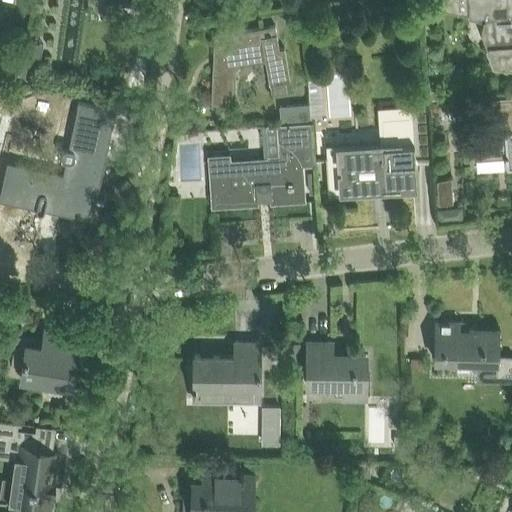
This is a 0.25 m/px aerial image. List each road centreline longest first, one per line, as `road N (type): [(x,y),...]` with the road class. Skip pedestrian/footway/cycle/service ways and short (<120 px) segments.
road 1 (residential): [(138,283),(511,241)]
road 2 (residential): [(181,0),(138,283)]
road 3 (residential): [(138,283),(104,511)]
road 4 (residential): [(0,261),(138,283)]
